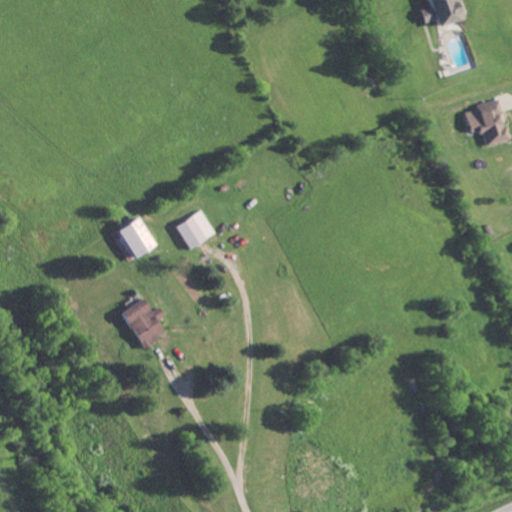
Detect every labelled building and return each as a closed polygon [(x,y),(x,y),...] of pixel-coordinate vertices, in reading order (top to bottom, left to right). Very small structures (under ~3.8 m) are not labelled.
[(459,18),(455,3),(454,3),(452,0),(422,0),(424,7),(416,10),(420,23),(429,20),(430,26),(459,18)] [(482,144),(506,137),(494,97),(472,104),(474,107),(462,111),(468,131),(477,128),(482,144)] [(213,231),(198,208),(172,225),(187,248),(213,231)] [(114,226),(128,255),(150,245),(136,215),(114,226)] [(138,347),(163,333),(155,319),(163,315),(158,306),(148,311),(140,297),(117,309),(138,347)]
